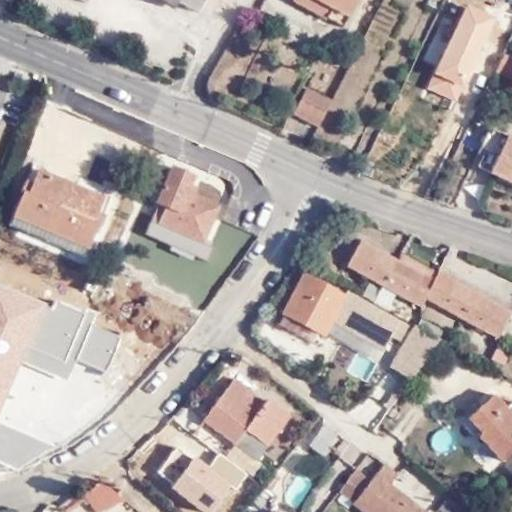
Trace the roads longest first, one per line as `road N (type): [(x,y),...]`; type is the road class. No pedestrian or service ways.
road 1 (residential): [(0,494),(84,457),(161,393),(327,178)]
road 2 (residential): [(0,35),(327,178)]
road 3 (residential): [(327,178),(511,244)]
